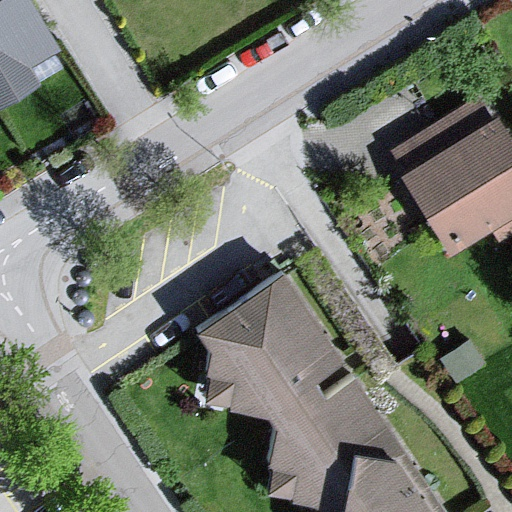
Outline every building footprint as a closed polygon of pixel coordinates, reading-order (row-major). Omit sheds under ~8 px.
[(57,38),(33,0),(0,0),(0,94),(33,74),(23,58),(57,38)] [(388,145),(401,165),(489,110),(477,90),(388,145)] [(396,168),(445,247),(511,205),(511,139),(493,108),(489,110),(401,165),(396,168)] [(445,511),(281,265),(191,324),(204,344),(199,390),(262,407),(269,422),(262,483),(309,496),(318,511),(445,511)] [(439,354),(455,380),(483,362),(467,336),(439,354)]
